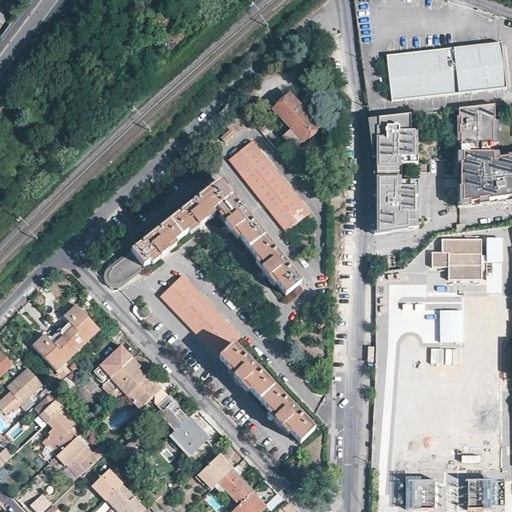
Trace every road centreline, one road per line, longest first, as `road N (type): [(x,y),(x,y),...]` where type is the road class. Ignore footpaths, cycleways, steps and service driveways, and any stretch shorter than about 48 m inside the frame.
road 1 (residential): [(342,0),(363,164),(352,511)]
road 2 (residential): [(65,254),(224,93),(330,0)]
road 3 (residential): [(65,254),(309,511)]
